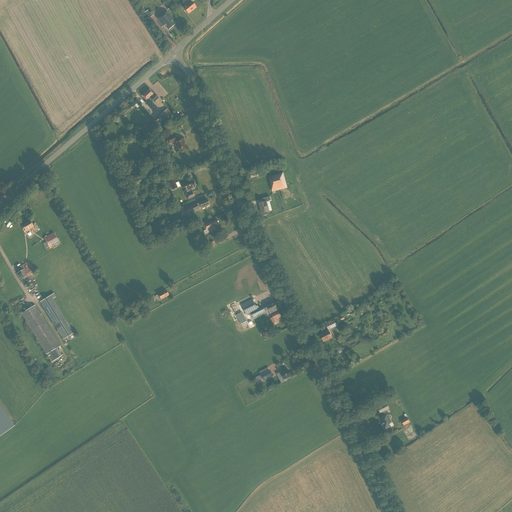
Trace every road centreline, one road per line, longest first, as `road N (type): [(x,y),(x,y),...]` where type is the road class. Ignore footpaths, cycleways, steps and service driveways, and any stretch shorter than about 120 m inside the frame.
road 1 (tertiary): [(392,511),(251,228),(193,83),(171,54)]
road 2 (tertiary): [(0,205),(171,54)]
